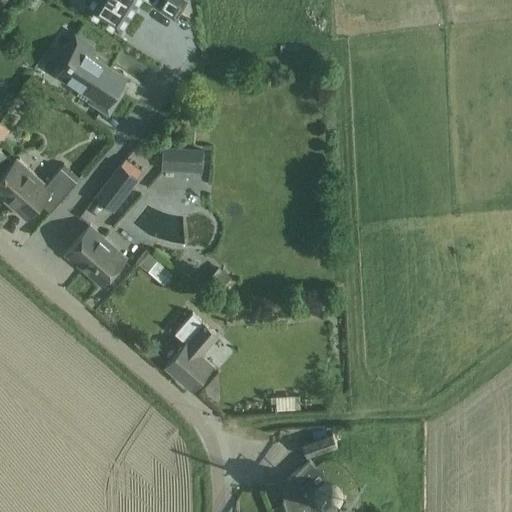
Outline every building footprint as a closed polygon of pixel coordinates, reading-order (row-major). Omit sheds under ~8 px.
[(90,0),(86,7),(120,29),(138,0),(148,0),(154,4),(154,5),(176,19),(187,0),(90,0)] [(109,111),(121,92),(116,89),(125,75),(90,51),(93,47),(76,36),(66,52),(71,55),(60,72),(95,95),(92,100),(109,111)] [(0,97),(2,99),(0,101),(0,116),(15,93),(5,86),(0,93),(0,97)] [(0,122),(0,142),(1,143),(10,128),(0,122)] [(204,174),(205,154),(165,151),(164,172),(204,174)] [(77,180),(73,177),(61,166),(46,183),(17,158),(0,177),(0,193),(7,200),(8,198),(15,204),(14,206),(27,217),(40,201),(51,210),(77,180)] [(137,177),(121,165),(97,196),(113,209),(137,177)] [(126,256),(90,224),(66,252),(81,265),(82,263),(89,269),(87,270),(102,283),(126,256)] [(148,253),(139,263),(162,283),(171,272),(148,253)] [(218,265),(208,277),(220,289),(231,277),(218,265)] [(213,363),(201,353),(197,349),(206,339),(210,343),(218,334),(193,312),(176,332),(187,342),(166,365),(192,387),(213,363)] [(273,409),(274,423),(294,422),(293,408),(273,409)] [(302,444),(307,457),(338,446),(333,433),(302,444)] [(334,483),(332,482),(310,459),(288,480),(284,500),(286,511),(340,511),(340,510),(341,509),(342,507),(343,505),(344,504),(345,502),(345,499),(345,497),(345,495),(344,494),(344,492),(343,491),(342,489),(340,487),(338,485),(336,484),(334,483)] [(380,495),(385,511),(396,508),(392,492),(380,495)]
